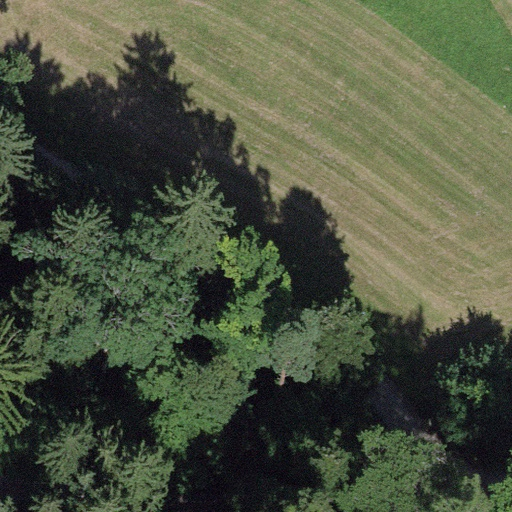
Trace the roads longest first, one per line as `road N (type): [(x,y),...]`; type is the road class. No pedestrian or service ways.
road 1 (track): [(0,152),(511,488)]
road 2 (track): [(194,511),(0,485)]
road 3 (track): [(511,500),(333,511)]
